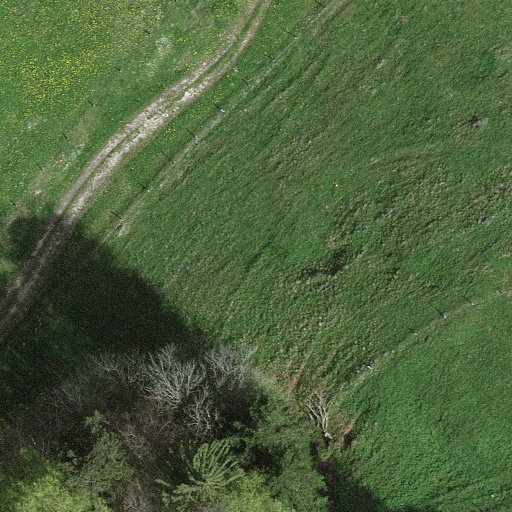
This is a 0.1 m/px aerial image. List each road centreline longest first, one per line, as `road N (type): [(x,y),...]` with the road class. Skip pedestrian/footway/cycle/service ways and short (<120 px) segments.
road 1 (track): [(259,0),(245,30),(76,196)]
road 2 (track): [(0,314),(76,196)]
